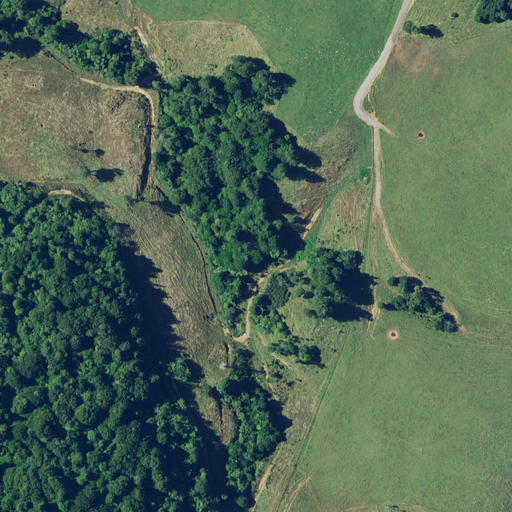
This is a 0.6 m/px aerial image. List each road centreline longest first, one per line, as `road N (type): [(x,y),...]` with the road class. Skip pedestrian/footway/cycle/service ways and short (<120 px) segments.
road 1 (track): [(0,232),(34,202),(63,193),(104,227),(209,471),(219,511)]
road 2 (track): [(117,253),(151,172),(147,0)]
